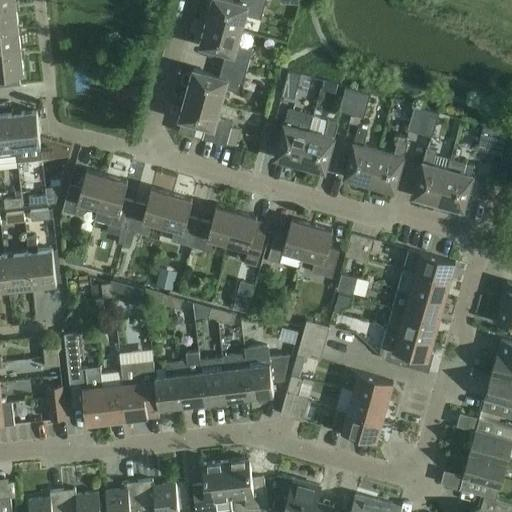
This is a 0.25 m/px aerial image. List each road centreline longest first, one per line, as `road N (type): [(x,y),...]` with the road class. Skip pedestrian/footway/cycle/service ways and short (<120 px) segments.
road 1 (residential): [(147,154),(477,236),(479,257),(416,464),(395,475),(244,436),(104,454),(0,451)]
road 2 (residential): [(147,154),(186,0)]
road 3 (residential): [(45,89),(52,128),(147,154)]
